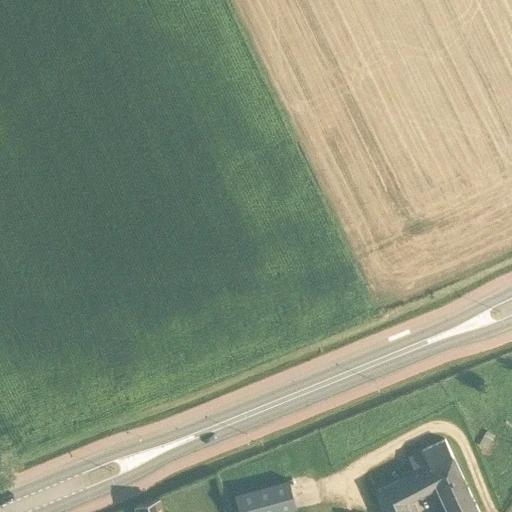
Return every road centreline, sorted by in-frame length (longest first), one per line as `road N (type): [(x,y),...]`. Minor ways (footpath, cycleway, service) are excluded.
road 1 (secondary): [(173,444),(445,332)]
road 2 (secondary): [(173,444),(108,454),(0,499)]
road 3 (secondary): [(43,511),(122,479),(173,444)]
